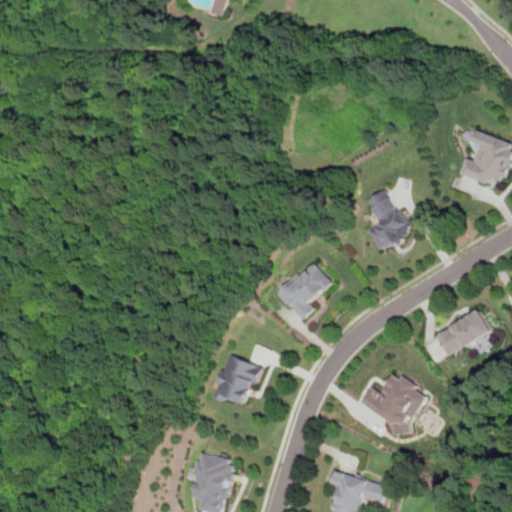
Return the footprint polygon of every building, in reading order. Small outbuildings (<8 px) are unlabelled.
[(217,0),(215,10),(228,13),(231,0),(217,0)] [(496,182),(497,178),(504,181),(505,178),(509,179),(511,170),(511,139),(481,129),(476,141),(485,144),(480,158),(470,155),(463,174),(490,184),(492,180),(496,182)] [(414,226),(391,188),(372,200),(385,221),(370,229),(383,250),(411,233),(409,229),(414,226)] [(279,292),(305,319),(317,308),(311,302),(335,279),(316,259),(291,284),(290,282),(279,292)] [(497,328),(483,306),(439,335),(453,357),(497,328)] [(215,396),(227,401),(229,396),(246,403),(254,382),(259,384),(266,368),(232,354),(215,396)] [(413,416),(410,421),(413,422),(414,432),(397,435),(394,420),(365,401),(373,387),(383,392),(394,374),(403,379),(405,376),(419,385),(418,389),(428,396),(429,399),(417,418),(413,416)] [(199,476),(194,475),(198,460),(203,461),(205,451),(232,459),(231,464),(237,465),(226,505),(224,511),(212,511),(200,509),(203,499),(194,497),(196,490),(195,490),(199,476)] [(335,511),(367,511),(368,509),(364,508),(367,496),(387,501),(391,485),(338,470),(334,485),(343,488),(335,511)]
